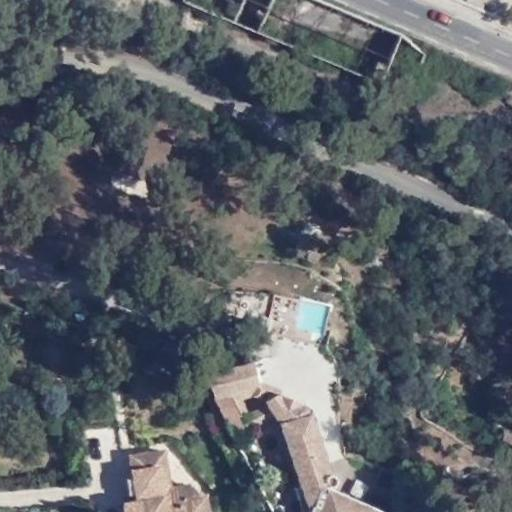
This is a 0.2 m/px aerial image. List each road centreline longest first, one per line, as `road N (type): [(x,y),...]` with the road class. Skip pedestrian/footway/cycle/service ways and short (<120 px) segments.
road 1 (residential): [(511,237),(110,57),(0,75)]
road 2 (secondary): [(511,54),(381,0)]
